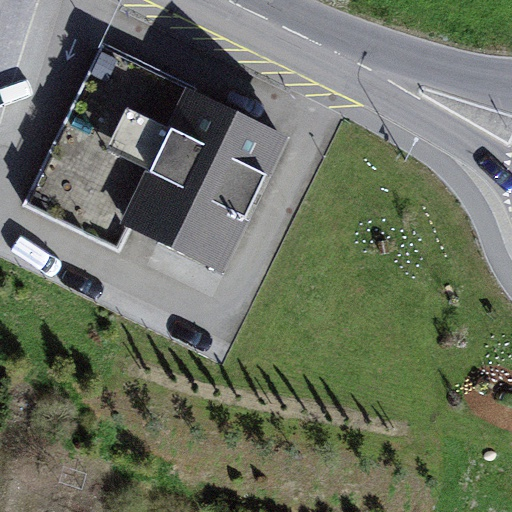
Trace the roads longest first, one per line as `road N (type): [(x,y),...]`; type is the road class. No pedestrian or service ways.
road 1 (unknown): [(366,65),(241,279),(220,294),(197,295),(25,222),(8,196),(9,168),(89,0)]
road 2 (primary): [(228,0),(511,132)]
